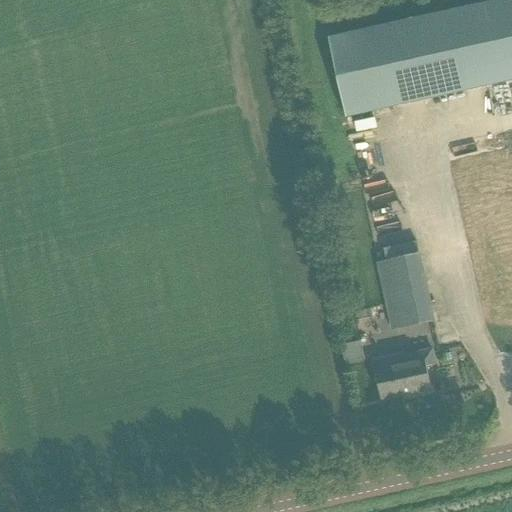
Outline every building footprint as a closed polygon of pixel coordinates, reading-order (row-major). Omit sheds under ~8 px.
[(511,81),(511,0),(503,0),(328,39),(346,119),(511,81)] [(511,330),(511,222),(483,92),(427,104),(479,338),(511,330)] [(393,330),(434,321),(417,242),(383,249),(386,263),(379,264),(393,330)] [(346,363),(363,361),(361,341),(343,344),(346,363)] [(373,363),(377,381),(381,401),(413,394),(413,398),(432,394),(426,367),(435,365),(432,350),(373,363)]
